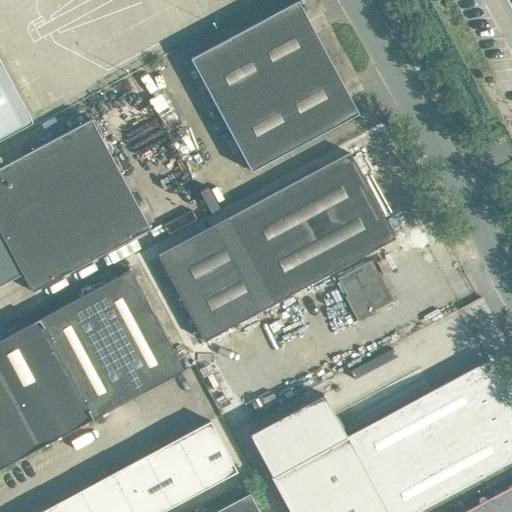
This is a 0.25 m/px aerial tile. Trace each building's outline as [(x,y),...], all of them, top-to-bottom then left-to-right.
[(358,113),(316,33),(298,0),(190,58),(251,171),(358,113)] [(0,138),(32,122),(0,60),(0,138)] [(90,120),(0,167),(0,232),(22,273),(32,291),(46,283),(148,228),(90,120)] [(349,152),(332,162),(158,255),(203,340),(395,238),(349,152)] [(0,285),(22,273),(0,232),(0,285)] [(371,260),(354,269),(337,278),(346,296),(345,297),(357,320),(359,319),(360,321),(375,312),(374,310),(393,300),(371,260)] [(130,270),(39,319),(93,419),(183,370),(130,270)] [(0,468),(93,419),(39,319),(0,339),(0,468)] [(511,401),(490,360),(347,437),(387,511),(414,511),(511,459),(511,401)] [(324,394),(249,434),(272,477),(290,511),(387,511),(347,437),(324,394)] [(39,511),(161,511),(237,471),(210,420),(39,511)] [(511,511),(511,486),(463,511),(511,511)] [(260,511),(251,493),(215,511),(260,511)]
